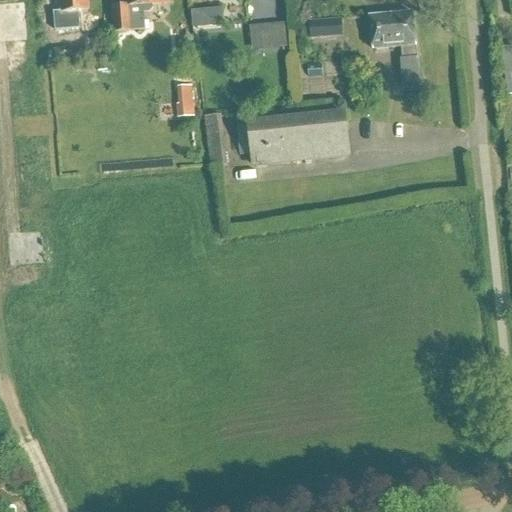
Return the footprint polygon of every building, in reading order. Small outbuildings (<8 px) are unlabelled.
[(61,0),(62,12),(62,14),(53,14),(54,33),(81,30),(79,10),(87,10),(86,0),(61,0)] [(125,0),(127,8),(112,9),(114,34),(145,31),(144,14),(150,14),(153,10),(152,6),(169,4),(169,0),(125,0)] [(193,7),(194,25),(224,23),(223,5),(193,7)] [(401,49),(404,81),(418,80),(415,45),(416,45),(413,15),(369,19),(372,49),(374,49),(374,51),(401,49)] [(342,40),(343,18),(310,17),(310,40),(342,40)] [(178,120),(195,118),(192,88),(178,89),(179,106),(176,106),(178,120)] [(344,115),(249,125),(254,168),(348,158),(344,115)] [(227,166),(221,116),(206,118),(211,168),(227,166)]
